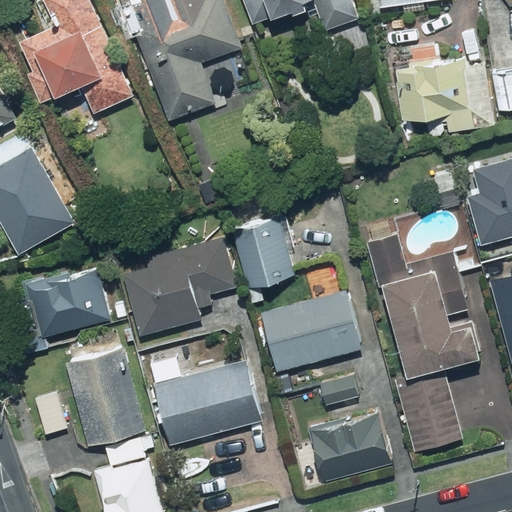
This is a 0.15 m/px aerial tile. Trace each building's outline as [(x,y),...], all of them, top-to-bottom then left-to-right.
[(106,0),(51,0),(60,19),(30,32),(55,92),(84,80),(95,107),(143,88),(106,0)] [(173,0),(174,1),(139,14),(175,112),(223,94),(210,57),(253,41),(237,0),(173,0)] [(370,8),(367,0),(253,0),(259,18),(311,0),(325,0),(332,21),(370,8)] [(373,13),(354,18),(364,52),(382,47),(373,13)] [(473,51),(404,55),(408,113),(458,110),(459,128),(478,127),(473,51)] [(511,64),(501,66),(506,106),(511,104),(511,64)] [(0,65),(0,125),(26,111),(0,65)] [(0,199),(28,246),(84,213),(32,123),(0,141),(0,199)] [(511,151),(480,161),(488,188),(477,191),(490,236),(511,229),(511,151)] [(283,195),(234,208),(252,279),(301,267),(283,195)] [(464,317),(461,305),(477,301),(462,243),(411,257),(403,227),(375,235),(387,281),(398,278),(419,360),(408,363),(429,444),(471,433),(452,357),(492,346),(483,312),(464,317)] [(211,314),(206,295),(246,285),(232,229),(166,246),(169,258),(131,268),(147,330),(211,314)] [(108,258),(31,277),(44,329),(121,310),(108,258)] [(511,275),(497,279),(511,331),(511,275)] [(356,286),(269,307),(283,362),(369,341),(356,286)] [(158,448),(124,321),(89,330),(95,352),(75,358),(96,438),(111,434),(118,459),(158,448)] [(191,353),(158,361),(177,438),(272,415),(257,354),(195,370),(191,353)] [(362,363),(322,373),(328,401),(369,391),(362,363)] [(66,383),(41,390),(53,429),(78,421),(66,383)] [(390,405),(317,423),(330,476),(403,458),(390,405)] [(118,459),(102,463),(114,511),(175,511),(158,448),(118,459)] [(233,484),(201,493),(205,511),(209,511),(238,504),(233,484)]
